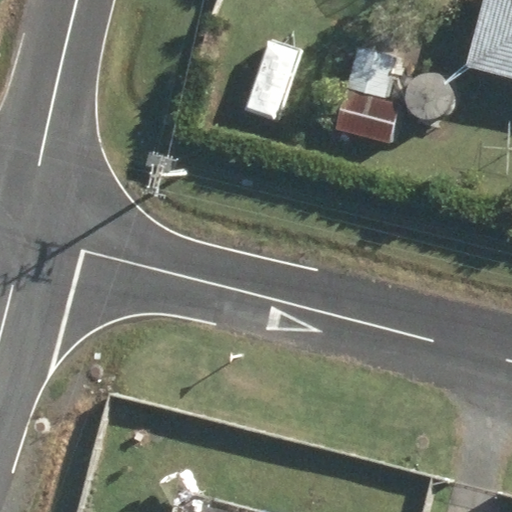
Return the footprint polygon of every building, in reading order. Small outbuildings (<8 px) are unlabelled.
[(355,0),(354,6),(391,16),(395,0),(355,0)] [(511,0),(508,0),(489,70),(511,76),(511,0)] [(346,135),(400,149),(411,110),(393,105),(404,62),(368,52),(346,135)] [(432,115),(440,114),(447,110),(452,105),(456,97),(456,89),(454,82),(450,75),(443,71),(436,68),(428,69),(421,71),(415,76),(411,82),(409,89),(410,97),(413,104),(418,109),(424,113),(432,115)] [(286,511),(192,486),(185,511),(286,511)]
